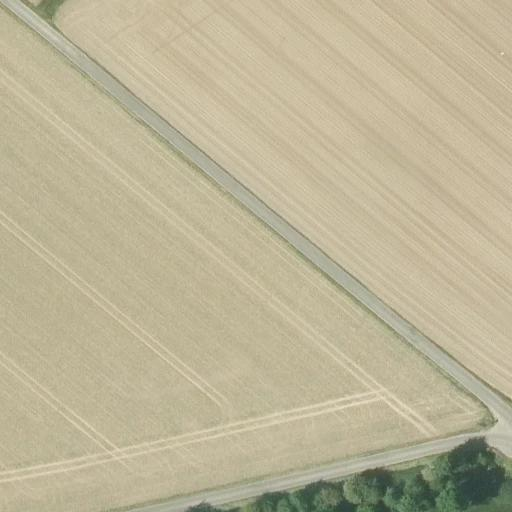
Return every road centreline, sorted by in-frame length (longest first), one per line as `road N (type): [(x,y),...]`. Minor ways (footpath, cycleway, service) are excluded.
road 1 (tertiary): [(511,421),(5,0)]
road 2 (tertiary): [(160,511),(511,431)]
